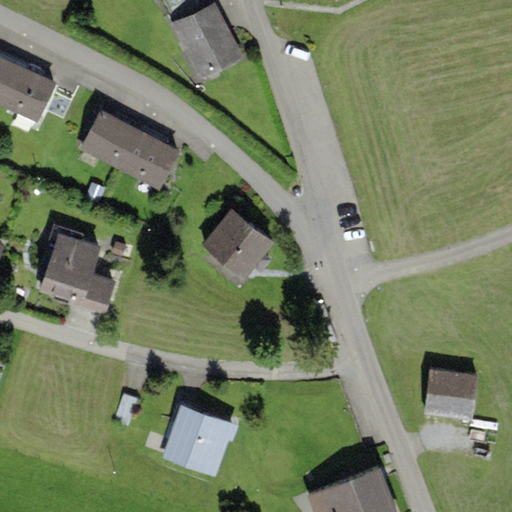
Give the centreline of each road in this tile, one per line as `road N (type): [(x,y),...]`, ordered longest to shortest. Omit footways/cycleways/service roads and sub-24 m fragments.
road 1 (residential): [(0,17),(222,145),(328,256)]
road 2 (residential): [(364,370),(199,369),(0,311)]
road 3 (tertiary): [(254,0),(328,256)]
road 4 (tertiary): [(364,370),(422,511)]
